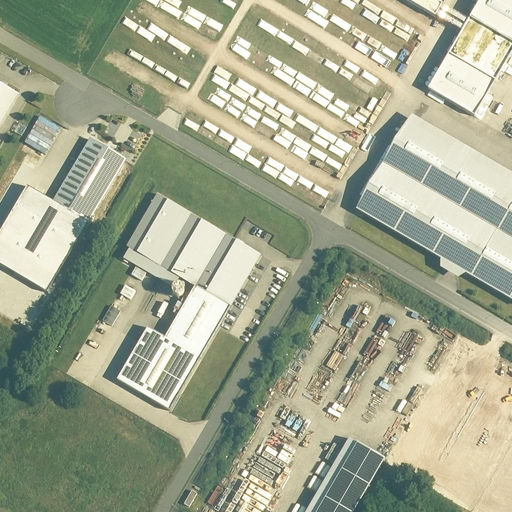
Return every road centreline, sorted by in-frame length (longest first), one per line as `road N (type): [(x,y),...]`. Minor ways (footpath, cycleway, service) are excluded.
road 1 (residential): [(321,231),(155,511)]
road 2 (residential): [(69,101),(114,104),(321,231)]
road 3 (residential): [(321,231),(511,340)]
